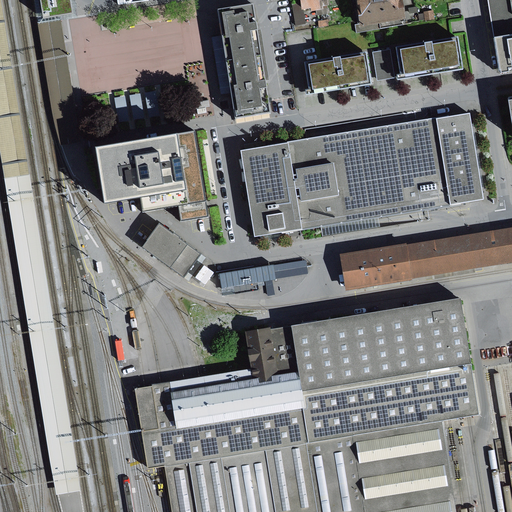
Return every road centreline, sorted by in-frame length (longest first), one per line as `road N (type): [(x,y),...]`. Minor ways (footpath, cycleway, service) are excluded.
road 1 (residential): [(506,218),(244,258),(225,133),(485,92)]
road 2 (residential): [(506,218),(485,92)]
